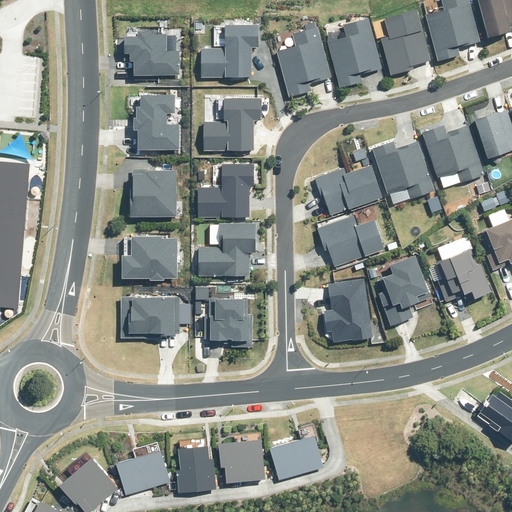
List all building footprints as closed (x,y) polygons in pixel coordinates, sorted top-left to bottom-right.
[(484,45),(471,0),(442,0),(446,12),(433,15),(445,60),(463,56),(462,51),(484,45)] [(511,34),(511,0),(480,0),(491,40),(511,34)] [(436,65),(418,9),(385,19),(390,36),(382,38),(394,78),(436,65)] [(382,75),(369,19),(345,24),(348,35),(329,39),(342,91),(364,85),(360,80),(382,75)] [(227,51),(202,51),(202,82),(256,82),(256,49),(262,49),(262,27),(227,27),(227,51)] [(296,50),(280,54),(291,99),(313,94),(311,86),(333,81),(320,27),(292,33),(296,50)] [(124,82),(180,82),(180,53),(167,53),(166,31),(123,32),(124,82)] [(178,93),(137,94),(138,154),(179,153),(178,93)] [(225,124),(205,125),(206,154),(256,153),(256,124),(262,124),(262,98),(225,99),(225,124)] [(511,122),(507,109),(476,120),(491,162),(511,154),(511,122)] [(467,118),(424,133),(440,181),(457,176),(462,188),(488,179),(467,118)] [(393,137),(369,145),(388,201),(405,195),(410,201),(437,192),(419,141),(397,148),(393,137)] [(34,162),(0,158),(0,303),(20,305),(34,162)] [(223,187),(198,188),(199,222),(251,220),(250,188),(257,187),(256,166),(222,167),(223,187)] [(386,203),(373,167),(342,177),(340,171),(315,180),(329,222),(386,203)] [(178,223),(178,172),(129,172),(130,223),(178,223)] [(488,183),(475,186),(478,195),(491,192),(488,183)] [(511,216),(486,228),(504,268),(511,264),(511,216)] [(355,217),(318,230),(332,269),(388,249),(377,219),(359,226),(355,217)] [(222,247),(198,247),(198,279),(246,278),(246,256),(261,256),(260,226),(222,226),(222,247)] [(180,283),(178,235),(121,238),(123,285),(180,283)] [(474,248),(435,263),(454,309),(492,294),(474,248)] [(388,292),(380,295),(391,325),(410,318),(406,307),(428,299),(414,258),(394,265),(398,275),(384,280),(388,292)] [(373,338),(364,279),(328,284),(332,311),(325,312),(328,331),(332,331),(334,342),(352,339),(352,341),(373,338)] [(250,297),(208,297),(208,347),(251,347),(250,297)] [(180,343),(180,298),(129,298),(129,342),(180,343)] [(476,417),(511,441),(511,400),(499,392),(496,396),(492,394),(476,417)] [(316,436),(271,449),(280,480),(325,467),(316,436)] [(265,480),(261,440),(219,444),(222,467),(226,467),(228,484),(265,480)] [(209,459),(208,447),(178,450),(181,471),(177,471),(179,492),(217,488),(214,458),(209,459)] [(170,481),(160,450),(116,464),(126,495),(170,481)] [(90,511),(118,488),(92,458),(59,487),(75,506),(78,503),(85,511),(90,511)] [(61,511),(60,511),(40,501),(34,511),(68,511),(63,509),(61,511)]
